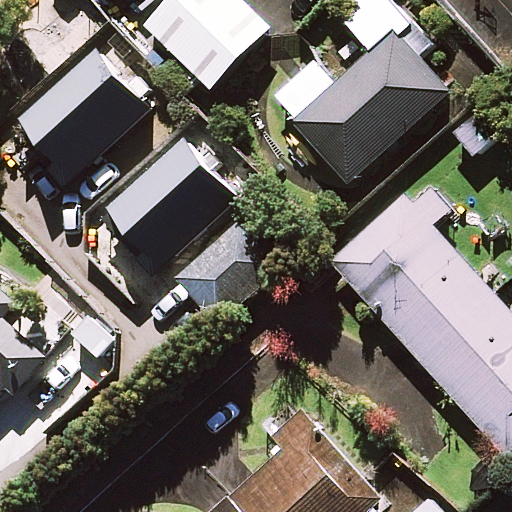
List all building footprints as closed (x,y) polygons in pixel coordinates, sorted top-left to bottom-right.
[(59,0),(45,0),(0,38),(0,54),(27,87),(89,35),(59,0)] [(264,2),(262,0),(159,0),(205,53),(264,2)] [(463,77),(396,0),(376,0),(286,77),(362,164),(463,77)] [(134,85),(101,50),(21,126),(58,165),(52,170),(69,188),(150,111),(142,102),(152,92),(140,79),(134,85)] [(239,201),(187,143),(110,212),(162,270),(239,201)] [(511,423),(511,274),(408,154),(327,223),(506,429),(511,423)] [(238,224),(177,278),(219,326),(280,272),(238,224)] [(0,397),(8,389),(15,395),(58,352),(31,325),(25,331),(13,318),(25,306),(0,281),(0,397)] [(371,511),(383,501),(304,412),(275,438),(287,451),(217,511),(371,511)] [(444,511),(432,496),(412,511),(444,511)]
